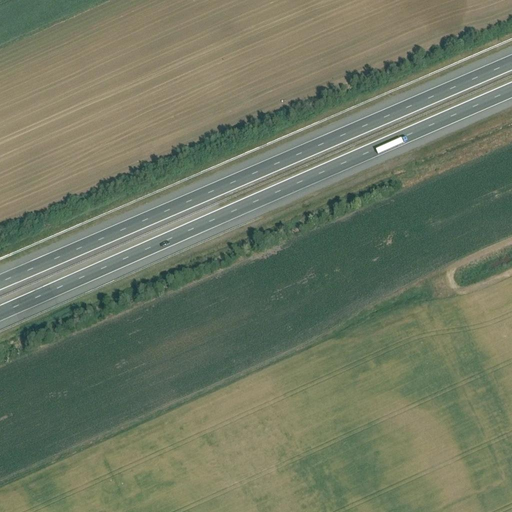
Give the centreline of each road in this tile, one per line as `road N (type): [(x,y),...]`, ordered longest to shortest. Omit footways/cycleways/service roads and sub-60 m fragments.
road 1 (motorway): [(0,313),(511,90)]
road 2 (motorway): [(511,62),(0,282)]
